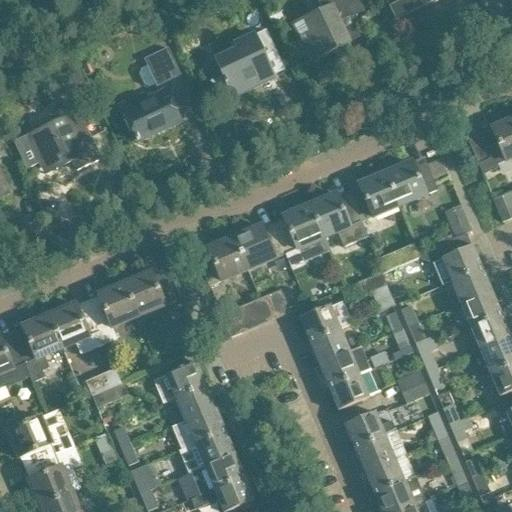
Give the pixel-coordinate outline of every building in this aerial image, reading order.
[(300,39),(310,62),(349,44),(343,31),(339,33),(335,24),(350,17),(354,26),(355,26),(351,17),(363,11),(358,0),(316,0),(322,12),(305,20),(311,34),(300,39)] [(387,0),(388,3),(397,21),(441,0),(387,0)] [(263,57),(274,52),(265,32),(254,37),(254,36),(234,45),(237,51),(215,61),(223,77),(225,81),(227,85),(230,92),(256,80),(259,86),(274,79),(273,77),(263,57)] [(156,88),(180,77),(167,49),(144,60),(147,67),(141,70),(139,76),(144,86),(149,88),(155,85),(156,88)] [(119,107),(136,143),(180,123),(165,92),(145,102),(143,96),(135,99),(138,105),(123,112),(120,106),(119,107)] [(27,137),(31,146),(40,164),(51,159),(56,170),(73,162),(77,172),(100,161),(93,146),(91,147),(88,140),(90,140),(74,105),(51,116),(54,124),(27,137)] [(511,121),(491,130),(494,137),(470,147),(478,167),(490,162),(493,168),(511,159),(511,121)] [(411,164),(384,175),(398,209),(437,192),(426,166),(414,171),(411,164)] [(0,200),(10,195),(0,173),(0,200)] [(361,193),(350,198),(361,224),(362,224),(398,209),(384,175),(358,186),(361,193)] [(511,193),(511,194),(501,199),(510,221),(511,219),(511,193)] [(336,196),(309,207),(323,240),(337,234),(343,248),(367,238),(362,224),(361,224),(350,198),(339,203),(336,196)] [(510,221),(501,199),(493,202),(502,224),(510,221)] [(285,225),(274,230),(285,256),(291,271),(304,265),(298,251),(323,240),(309,207),(282,218),(285,225)] [(260,228),(233,239),(247,272),(285,256),(274,230),(263,235),(260,228)] [(441,260),(450,284),(482,270),(472,247),(471,248),(466,235),(422,253),(424,260),(434,263),(441,260)] [(247,272),(233,239),(207,250),(210,257),(198,262),(209,288),(247,272)] [(450,284),(460,307),(492,293),(482,270),(450,284)] [(150,274),(123,285),(137,318),(176,302),(165,276),(153,281),(150,274)] [(382,274),(358,284),(363,296),(387,286),(382,274)] [(100,304),(89,308),(100,334),(137,318),(123,285),(97,297),(100,304)] [(281,292),(269,296),(278,319),(290,314),(281,292)] [(460,307),(470,330),(501,316),(492,293),(460,307)] [(269,296),(257,301),(266,324),(278,319),(269,296)] [(257,301),(245,306),(254,328),(266,324),(257,301)] [(299,320),(308,344),(340,330),(350,325),(341,303),(330,308),(330,307),(299,320)] [(75,306),(48,317),(62,350),(75,345),(80,356),(104,345),(100,334),(89,308),(78,313),(75,306)] [(245,306),(233,311),(242,334),(254,328),(245,306)] [(401,310),(409,328),(418,325),(410,307),(401,310)] [(242,334),(233,311),(221,316),(230,339),(242,334)] [(385,317),(393,335),(402,331),(395,313),(385,317)] [(470,330),(480,353),(511,339),(501,316),(470,330)] [(24,335),(14,340),(29,378),(31,384),(45,378),(42,372),(49,369),(44,358),(62,350),(48,317),(21,328),(24,335)] [(409,328),(418,352),(435,344),(432,337),(424,340),(418,325),(409,328)] [(308,344),(318,367),(350,353),(340,330),(308,344)] [(402,331),(393,335),(399,351),(409,347),(402,331)] [(29,378),(14,340),(2,345),(0,339),(0,390),(6,388),(29,378)] [(480,353),(489,375),(511,365),(511,341),(511,339),(480,353)] [(418,352),(428,375),(437,371),(430,355),(438,351),(435,344),(418,352)] [(318,367),(328,390),(369,373),(371,372),(362,348),(350,353),(318,367)] [(163,405),(174,400),(174,399),(206,386),(196,364),(154,382),(163,405)] [(511,365),(489,375),(499,399),(511,393),(511,365)] [(437,371),(428,375),(435,391),(444,387),(441,380),(452,376),(448,366),(437,371)] [(397,382),(401,393),(425,383),(420,372),(397,382)] [(369,373),(328,390),(338,413),(369,400),(368,396),(377,392),(369,373)] [(425,383),(401,393),(407,406),(430,396),(425,383)] [(174,399),(174,400),(184,423),(215,410),(206,386),(174,399)] [(94,398),(98,409),(122,399),(117,388),(94,398)] [(443,410),(450,428),(460,424),(452,406),(443,410)] [(181,451),(194,446),(193,445),(225,432),(215,410),(184,423),(171,428),(180,451),(181,451)] [(343,427),(353,450),(384,437),(385,437),(396,433),(391,423),(380,427),(375,415),(376,415),(375,413),(343,427)] [(26,457),(30,466),(74,448),(69,437),(60,441),(52,430),(46,433),(41,420),(40,419),(7,433),(18,460),(26,457)] [(431,424),(438,441),(447,437),(440,420),(431,424)] [(460,424),(450,428),(457,444),(466,440),(460,424)] [(113,433),(120,450),(129,446),(122,429),(113,433)] [(188,475),(191,474),(203,468),(234,454),(225,432),(193,445),(194,446),(181,451),(180,451),(178,452),(188,475)] [(108,437),(95,442),(106,469),(119,464),(108,437)] [(353,450),(363,473),(394,460),(385,437),(384,437),(353,450)] [(447,437),(438,441),(445,458),(454,454),(447,437)] [(129,446),(120,450),(127,465),(136,461),(129,446)] [(28,482),(38,508),(72,494),(62,470),(70,467),(72,471),(82,466),(74,448),(30,466),(35,479),(28,482)] [(191,474),(200,497),(244,478),(234,454),(203,468),(191,474)] [(363,473),(373,496),(404,483),(404,482),(394,460),(363,473)] [(465,464),(472,481),(482,477),(475,460),(465,464)] [(450,471),(457,487),(467,483),(460,467),(450,471)] [(133,480),(139,495),(148,491),(142,476),(133,480)] [(482,477),(472,481),(480,498),(489,494),(482,477)] [(200,497),(191,500),(195,510),(217,501),(221,511),(231,511),(255,502),(244,478),(200,497)] [(373,496),(379,511),(398,511),(424,502),(423,501),(425,501),(415,478),(404,482),(404,483),(373,496)] [(467,483),(457,487),(464,505),(474,501),(467,483)] [(148,491),(139,495),(146,511),(149,511),(156,509),(148,491)] [(79,511),(72,494),(38,508),(40,511),(79,511)] [(483,504),(486,511),(499,511),(494,499),(483,504)] [(398,511),(427,511),(424,502),(398,511)]
